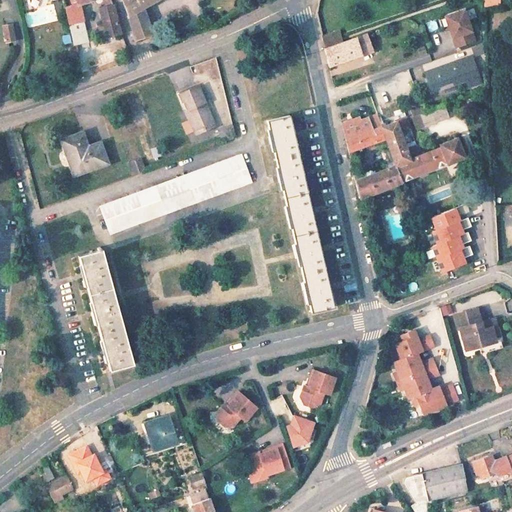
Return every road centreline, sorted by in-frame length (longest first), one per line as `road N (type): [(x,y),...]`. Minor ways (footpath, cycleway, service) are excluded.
road 1 (residential): [(0,478),(86,413),(168,375),(372,320)]
road 2 (residential): [(295,0),(372,320)]
road 3 (tertiary): [(328,494),(511,410)]
road 4 (residential): [(372,320),(328,494)]
road 5 (residential): [(295,0),(143,64)]
road 6 (residential): [(143,64),(0,117)]
road 7 (residential): [(372,320),(499,278),(511,284)]
